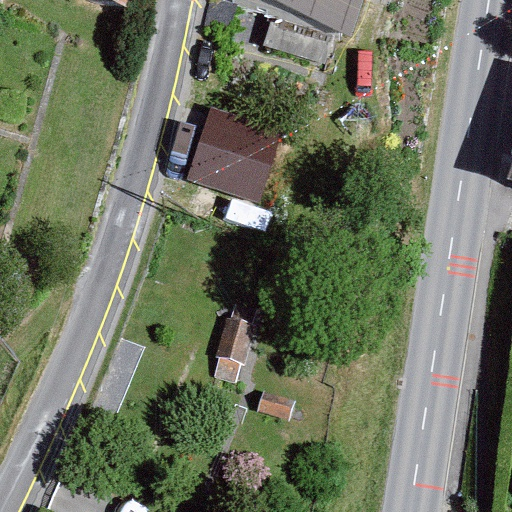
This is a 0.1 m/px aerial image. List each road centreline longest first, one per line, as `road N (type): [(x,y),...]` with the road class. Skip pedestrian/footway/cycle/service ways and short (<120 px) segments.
road 1 (unclassified): [(7,511),(138,203),(180,0)]
road 2 (secondary): [(413,511),(489,0)]
